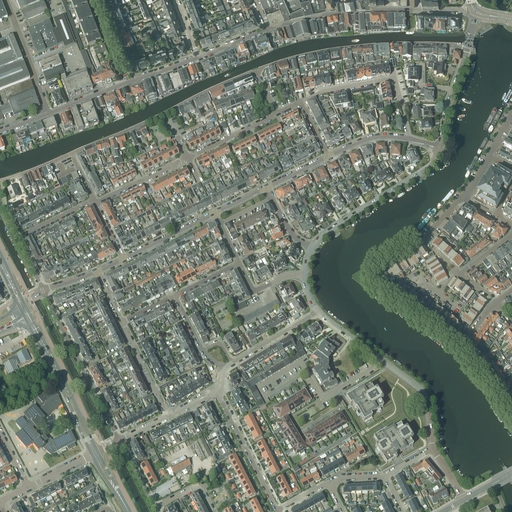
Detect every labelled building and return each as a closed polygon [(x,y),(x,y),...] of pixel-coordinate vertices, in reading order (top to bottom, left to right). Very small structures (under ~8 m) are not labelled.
[(42,2),(41,0),(15,0),(20,11),(42,2)] [(85,2),(84,0),(82,0),(71,4),(73,10),(76,9),(77,10),(79,9),(79,8),(80,8),(82,8),(81,7),(87,5),(86,5),(85,2)] [(305,14),(300,1),(299,0),(259,0),(270,23),(305,14)] [(305,14),(313,12),(308,0),(303,0),(300,1),(305,14)] [(327,7),(326,0),(308,0),(313,12),(325,9),(325,7),(327,7)] [(364,8),(362,0),(354,0),(357,8),(364,8)] [(241,7),(242,10),(249,7),(249,5),(248,2),(235,7),(236,9),(241,7)] [(24,22),(47,13),(43,3),(20,13),(24,22)] [(195,5),(187,8),(188,10),(189,11),(190,12),(201,8),(200,5),(199,3),(195,5)] [(160,14),(172,9),(172,8),(172,7),(171,4),(163,8),(164,10),(159,12),(160,14)] [(88,7),(87,7),(79,10),(79,9),(77,10),(77,11),(74,12),(77,18),(90,13),(89,11),(88,11),(87,8),(88,7)] [(114,13),(114,14),(115,17),(127,13),(125,10),(127,9),(126,7),(114,12),(114,13)] [(203,13),(201,8),(190,12),(190,13),(191,17),(199,14),(203,13)] [(248,10),(247,9),(245,10),(246,13),(248,19),(246,19),(249,27),(254,26),(248,10)] [(248,10),(254,26),(258,24),(256,20),(253,14),(251,9),(248,10)] [(117,21),(130,17),(129,14),(128,15),(127,12),(127,13),(115,17),(116,20),(117,20),(117,21)] [(91,16),(90,13),(77,18),(79,24),(82,23),(82,24),(84,23),(84,22),(92,19),(91,19),(90,16),(91,16)] [(193,21),(209,16),(208,13),(201,16),(200,16),(199,14),(191,17),(192,21),(193,20),(193,21)] [(164,24),(176,19),(175,17),(176,17),(175,14),(166,17),(167,20),(163,21),(160,23),(161,25),(164,24)] [(28,30),(27,30),(29,35),(31,38),(31,39),(37,55),(62,45),(64,49),(71,47),(76,45),(76,44),(71,32),(67,22),(65,16),(65,15),(64,15),(63,16),(58,18),(53,20),(55,25),(57,30),(53,31),(51,26),(49,21),(46,22),(43,23),(43,24),(31,29),(28,30)] [(249,27),(246,19),(244,20),(242,15),(239,16),(245,29),(249,27)] [(367,33),(371,33),(370,27),(368,15),(364,16),(365,24),(362,24),(362,29),(359,29),(359,32),(359,34),(366,34),(366,33),(367,33)] [(381,33),(380,15),(368,15),(370,27),(371,33),(381,33)] [(393,29),(392,29),(392,32),(399,32),(399,30),(405,30),(405,32),(406,32),(405,23),(405,15),(393,15),(393,29)] [(434,23),(434,16),(424,15),(424,26),(431,26),(433,26),(433,23),(434,23)] [(209,18),(209,16),(193,21),(194,23),(193,23),(195,26),(197,26),(197,27),(206,24),(204,20),(209,18)] [(347,17),(343,17),(344,27),(344,33),(348,33),(348,29),(350,28),(352,28),(352,27),(352,26),(352,16),(347,17)] [(437,28),(446,28),(446,16),(434,16),(434,23),(433,23),(433,26),(431,26),(431,31),(437,32),(437,28)] [(459,30),(459,16),(447,16),(447,26),(453,26),(453,30),(459,30)] [(118,23),(117,23),(118,26),(126,23),(130,22),(129,19),(131,19),(130,17),(117,21),(118,23)] [(326,26),(327,29),(326,30),(328,36),(329,36),(335,34),(333,24),(338,23),(337,17),(332,18),(326,19),(328,26),(326,26)] [(240,31),(237,23),(235,24),(233,19),(230,20),(235,33),(240,31)] [(231,35),(235,33),(230,20),(227,21),(229,26),(228,27),(231,35)] [(319,36),(324,35),(321,20),(316,22),(319,36)] [(93,21),(85,24),(84,23),(82,24),(82,25),(80,26),(82,32),(95,27),(94,25),(92,22),(93,21)] [(231,35),(228,27),(226,27),(224,22),(221,23),(226,37),(231,35)] [(311,37),(319,36),(316,22),(307,24),(310,37),(311,37)] [(167,33),(179,28),(179,26),(178,23),(170,26),(171,29),(166,31),(167,33)] [(221,39),(226,37),(221,23),(218,24),(218,25),(220,30),(218,31),(221,39)] [(120,29),(120,31),(121,31),(122,33),(136,28),(138,27),(137,24),(131,26),(130,24),(127,25),(120,28),(120,29)] [(296,41),(310,37),(307,24),(292,27),(296,41)] [(212,27),(211,27),(217,41),(221,39),(218,31),(217,31),(214,26),(212,27)] [(96,30),(95,27),(82,32),(84,38),(87,37),(87,38),(90,37),(89,36),(97,33),(95,30),(96,30)] [(212,42),(217,41),(211,27),(209,28),(211,34),(209,34),(212,42)] [(289,43),(296,41),(292,27),(285,29),(289,40),(289,43)] [(137,30),(136,28),(122,33),(123,36),(122,36),(123,38),(124,38),(124,39),(131,36),(130,33),(137,30)] [(179,28),(167,33),(168,36),(171,35),(172,36),(173,36),(182,33),(181,30),(180,30),(179,28)] [(201,28),(197,29),(200,32),(202,37),(199,38),(202,46),(207,44),(204,36),(202,31),(201,28)] [(283,42),(289,40),(285,29),(280,31),(280,32),(280,33),(283,42)] [(274,44),(271,45),(272,50),(273,50),(277,48),(275,44),(279,43),(279,44),(283,42),(280,33),(280,32),(276,33),(275,33),(272,34),(272,35),(273,35),(274,39),(272,39),(274,44)] [(98,35),(90,38),(90,37),(87,38),(88,39),(85,40),(88,47),(88,48),(96,45),(95,44),(101,42),(100,41),(100,39),(99,39),(98,36),(98,35)] [(126,45),(136,41),(134,35),(131,36),(124,39),(126,45)] [(0,68),(22,60),(12,37),(11,37),(0,41),(0,68)] [(272,50),(271,45),(270,43),(268,44),(266,37),(253,42),(258,56),(259,56),(264,54),(264,53),(272,50)] [(186,49),(187,49),(183,40),(181,41),(182,44),(179,45),(178,44),(172,47),(173,47),(176,55),(182,53),(183,54),(187,52),(186,49)] [(167,42),(165,43),(166,46),(167,49),(169,56),(171,55),(171,57),(172,58),(176,56),(175,55),(176,55),(173,47),(170,49),(167,42)] [(259,57),(259,56),(258,56),(253,42),(250,43),(255,57),(256,56),(257,58),(259,57)] [(251,58),(255,57),(250,43),(246,45),(251,58)] [(246,62),(245,60),(249,58),(245,45),(238,48),(237,49),(238,50),(237,50),(238,53),(240,53),(240,54),(236,55),(236,56),(238,61),(238,63),(239,65),(246,62)] [(380,46),(381,55),(381,56),(383,56),(389,55),(388,46),(380,46)] [(398,46),(389,46),(390,53),(391,53),(391,54),(395,54),(395,58),(398,58),(398,55),(401,55),(401,46),(398,46)] [(402,46),(402,61),(405,61),(405,58),(411,58),(411,53),(411,46),(402,46)] [(168,58),(165,48),(162,49),(162,48),(159,49),(163,60),(165,59),(165,60),(166,60),(167,60),(167,59),(168,59),(168,58)] [(163,60),(159,49),(157,50),(157,51),(154,52),(158,62),(163,60)] [(85,50),(79,52),(80,53),(81,56),(82,58),(83,61),(84,63),(89,61),(85,50)] [(345,51),(341,51),(342,61),(347,61),(348,65),(353,65),(352,59),(352,56),(347,56),(347,54),(346,54),(346,52),(345,52),(345,51)] [(158,62),(154,52),(152,53),(151,52),(149,53),(152,63),(153,62),(154,63),(158,62)] [(234,60),(231,52),(224,54),(224,55),(228,62),(227,62),(230,67),(235,65),(235,64),(238,63),(238,61),(235,54),(233,55),(235,60),(234,60)] [(327,53),(329,64),(331,64),(332,67),(336,66),(334,52),(327,53)] [(147,64),(145,58),(146,57),(144,53),(141,54),(142,57),(138,58),(141,67),(145,66),(144,65),(147,64)] [(224,55),(219,57),(224,69),(226,69),(226,68),(224,64),(227,62),(228,62),(224,55)] [(141,67),(138,58),(135,59),(134,56),(131,58),(132,60),(131,61),(133,66),(135,65),(136,68),(138,67),(138,69),(141,67)] [(57,57),(39,64),(39,65),(40,68),(41,70),(41,71),(42,73),(43,74),(49,71),(61,66),(57,57)] [(219,57),(214,59),(217,67),(220,66),(222,70),(223,70),(224,69),(219,57)] [(305,58),(298,59),(299,66),(299,67),(299,69),(300,68),(301,69),(303,69),(304,72),(307,72),(306,67),(307,67),(307,66),(305,58)] [(0,90),(30,79),(22,60),(0,68),(0,90)] [(213,69),(216,68),(212,60),(207,62),(212,74),(213,76),(215,75),(214,73),(213,69)] [(209,75),(212,74),(207,62),(201,64),(205,72),(208,71),(209,75)] [(104,63),(105,65),(104,65),(110,79),(112,78),(112,79),(114,78),(115,77),(111,69),(113,69),(111,64),(110,65),(109,64),(106,65),(106,63),(104,63)] [(80,71),(61,79),(68,99),(92,90),(91,87),(92,86),(86,69),(84,64),(78,66),(80,71)] [(433,64),(433,71),(436,71),(435,76),(444,77),(445,69),(444,69),(444,65),(437,64),(437,65),(433,64)] [(110,79),(104,65),(100,67),(105,81),(106,81),(108,80),(110,79)] [(406,65),(406,70),(408,70),(408,75),(408,76),(418,76),(418,74),(418,70),(413,70),(414,65),(406,65)] [(49,71),(43,74),(44,78),(46,83),(65,75),(61,66),(49,71)] [(198,66),(194,67),(197,76),(198,78),(200,77),(202,76),(201,74),(198,66)] [(269,83),(268,83),(268,84),(269,84),(270,88),(270,89),(274,88),(273,82),(274,82),(275,80),(275,79),(281,78),(282,77),(281,76),(280,73),(279,73),(277,66),(273,67),(276,76),(270,77),(270,79),(271,80),(271,82),(269,83)] [(92,67),(86,69),(92,86),(101,83),(98,75),(96,76),(93,69),(92,67)] [(100,67),(97,68),(99,74),(98,75),(101,83),(102,83),(104,82),(105,81),(100,67)] [(193,67),(187,70),(190,78),(191,77),(192,79),(193,78),(194,82),(198,80),(196,76),(197,76),(194,67),(193,67)] [(273,67),(265,70),(266,75),(267,75),(268,79),(270,79),(270,77),(276,76),(273,67)] [(160,78),(155,80),(161,97),(165,96),(169,94),(173,93),(173,92),(175,92),(177,91),(178,91),(178,90),(180,89),(182,89),(182,88),(183,88),(182,86),(184,85),(185,85),(187,84),(187,85),(187,86),(188,85),(191,84),(192,83),(194,82),(193,78),(192,79),(191,77),(190,78),(187,70),(177,73),(177,74),(173,75),(172,75),(170,76),(167,77),(167,76),(165,77),(161,79),(160,78)] [(253,84),(251,80),(249,76),(241,79),(244,87),(245,87),(246,89),(248,88),(248,86),(253,84)] [(408,76),(407,85),(409,85),(409,88),(413,88),(413,82),(417,82),(418,82),(418,79),(418,76),(408,76)] [(292,81),(293,81),(293,82),(293,83),(295,92),(295,93),(296,93),(299,92),(302,92),(303,92),(303,91),(302,91),(301,85),(300,80),(300,79),(299,77),(294,78),(294,81),(292,81)] [(156,95),(151,80),(141,84),(147,102),(157,99),(156,95)] [(239,92),(241,91),(236,81),(232,83),(235,91),(239,90),(238,90),(239,92)] [(9,104),(1,107),(4,115),(12,112),(14,116),(40,107),(30,82),(4,92),(9,104)] [(508,103),(511,94),(511,83),(511,84),(503,101),(503,102),(503,103),(503,104),(503,105),(503,106),(504,106),(505,105),(506,105),(507,104),(508,103)] [(229,96),(231,95),(227,85),(223,87),(226,95),(228,94),(229,96)] [(129,95),(124,97),(125,100),(130,97),(132,101),(133,100),(135,100),(135,99),(138,98),(139,102),(141,101),(139,96),(136,88),(131,90),(133,94),(131,95),(129,95)] [(221,99),(222,99),(218,89),(214,91),(217,99),(220,97),(221,99)] [(254,99),(251,92),(250,89),(245,91),(249,101),(254,99)] [(56,107),(66,103),(61,91),(51,95),(56,107)] [(121,91),(115,93),(117,97),(119,102),(120,104),(122,103),(121,101),(125,100),(126,103),(128,102),(132,101),(130,97),(125,100),(124,97),(121,91)] [(214,100),(217,99),(214,91),(209,93),(213,103),(215,102),(214,100)] [(245,103),(249,101),(245,91),(243,92),(243,91),(241,92),(241,93),(245,103)] [(245,105),(245,103),(241,93),(236,94),(241,107),(245,105)] [(342,94),(340,95),(342,108),(343,108),(342,106),(347,105),(347,106),(348,110),(354,109),(353,105),(352,102),(349,103),(347,94),(347,93),(347,94),(342,94)] [(236,109),(241,107),(236,94),(232,96),(232,97),(236,109)] [(207,95),(202,97),(206,106),(210,103),(207,95)] [(330,98),(329,98),(330,100),(335,110),(342,108),(340,95),(337,95),(333,96),(333,97),(330,98)] [(229,97),(227,98),(228,100),(232,110),(236,109),(232,97),(232,96),(229,97)] [(105,107),(102,98),(96,100),(96,101),(97,101),(100,109),(105,107)] [(228,100),(227,98),(222,100),(226,110),(227,112),(232,110),(228,100)] [(306,103),(308,106),(320,100),(319,99),(319,98),(316,100),(315,99),(315,98),(306,102),(306,103)] [(320,100),(308,106),(310,110),(318,106),(317,104),(321,102),(325,100),(324,98),(323,99),(321,100),(320,100)] [(197,110),(201,108),(198,99),(193,102),(196,109),(197,109),(197,110)] [(221,112),(226,110),(222,100),(218,102),(221,112)] [(100,109),(97,101),(96,101),(91,103),(95,115),(101,113),(100,109)] [(192,102),(185,105),(188,112),(189,113),(194,111),(195,113),(197,117),(198,120),(197,120),(199,123),(201,123),(201,122),(201,123),(205,121),(205,120),(203,117),(202,115),(200,111),(198,112),(197,110),(197,109),(196,109),(195,110),(192,102)] [(216,113),(221,112),(218,102),(213,103),(216,113)] [(98,124),(95,115),(91,103),(83,106),(82,106),(82,107),(82,108),(85,114),(86,114),(87,116),(83,118),(82,116),(79,117),(76,110),(70,112),(77,130),(82,128),(83,131),(83,129),(98,124)] [(114,111),(120,109),(118,103),(114,104),(111,106),(107,107),(107,108),(108,109),(110,108),(111,109),(113,108),(114,111)] [(318,106),(310,110),(311,113),(328,105),(327,103),(319,107),(318,106)] [(185,105),(181,107),(188,120),(190,119),(187,114),(189,113),(188,112),(185,105)] [(328,105),(311,113),(313,117),(322,113),(321,111),(329,107),(328,105)] [(179,108),(177,110),(182,117),(184,116),(185,118),(183,119),(182,120),(180,117),(178,118),(181,124),(188,120),(181,107),(179,108)] [(419,108),(412,109),(413,121),(420,120),(420,116),(423,116),(423,118),(433,117),(432,110),(420,111),(419,108)] [(494,128),(503,112),(503,111),(503,110),(503,109),(502,109),(502,108),(501,108),(500,108),(499,109),(490,126),(489,127),(489,128),(489,129),(489,130),(490,131),(491,131),(492,130),(493,130),(493,129),(494,128)] [(120,109),(114,111),(114,112),(117,118),(123,116),(120,109)] [(370,112),(366,112),(366,113),(369,125),(374,124),(373,123),(375,122),(374,118),(375,118),(374,112),(373,112),(373,109),(370,110),(370,112)] [(322,113),(313,117),(315,121),(332,112),(331,110),(323,115),(322,113)] [(296,111),(288,115),(290,120),(295,117),(296,120),(297,119),(297,121),(300,120),(299,117),(298,116),(296,111)] [(362,111),(359,112),(360,115),(359,115),(361,121),(362,121),(363,125),(365,125),(365,126),(369,125),(366,113),(363,114),(362,111)] [(332,112),(315,121),(317,124),(325,120),(324,118),(333,114),(332,112)] [(61,117),(62,122),(62,123),(63,127),(65,131),(69,129),(73,127),(72,124),(71,121),(70,117),(69,118),(68,114),(64,116),(63,115),(62,116),(61,117)] [(288,115),(279,119),(282,123),(282,124),(290,120),(288,115)] [(383,115),(380,116),(380,118),(380,122),(380,126),(381,126),(381,129),(389,128),(389,122),(392,122),(391,117),(384,119),(383,115)] [(325,120),(317,124),(319,128),(335,120),(334,118),(326,122),(325,120)] [(47,134),(58,130),(53,119),(42,123),(47,134)] [(301,132),(308,128),(304,120),(301,122),(302,125),(301,125),(302,128),(301,128),(301,129),(294,132),(293,130),(287,134),(289,138),(301,132)] [(335,120),(319,128),(321,131),(329,127),(328,125),(336,121),(335,120)] [(349,121),(347,122),(352,132),(353,135),(357,133),(357,134),(360,133),(357,128),(358,127),(358,126),(356,124),(353,125),(350,120),(349,121)] [(430,122),(418,123),(418,127),(421,127),(422,130),(431,130),(430,122)] [(45,131),(42,123),(34,127),(38,139),(41,138),(42,140),(47,138),(46,136),(45,131)] [(212,123),(210,125),(211,128),(212,131),(216,137),(221,135),(219,131),(221,130),(219,127),(218,128),(215,130),(213,127),(214,127),(212,123)] [(278,125),(273,128),(276,134),(277,136),(279,135),(278,133),(281,131),(278,125)] [(31,142),(38,139),(34,127),(26,130),(31,142)] [(146,138),(145,136),(148,135),(144,127),(139,129),(143,137),(143,136),(144,139),(146,138)] [(273,128),(267,130),(270,136),(274,135),(276,134),(273,128)] [(302,137),(311,132),(308,128),(301,132),(302,134),(298,137),(298,138),(302,137)] [(142,140),(144,139),(143,136),(143,137),(139,129),(134,132),(138,139),(140,138),(142,140)] [(343,129),(340,130),(341,132),(345,140),(347,139),(351,137),(349,134),(347,129),(344,131),(343,129)] [(31,143),(31,142),(26,130),(23,131),(24,133),(23,133),(27,145),(31,143)] [(267,130),(262,133),(266,141),(269,140),(268,138),(270,136),(267,130)] [(327,130),(321,133),(327,144),(326,144),(328,147),(329,148),(330,147),(330,148),(332,146),(334,145),(330,137),(328,132),(327,130)] [(340,130),(335,133),(336,135),(340,142),(340,143),(343,141),(345,140),(341,132),(340,130)] [(211,140),(216,137),(212,131),(207,133),(211,140)] [(27,145),(23,133),(22,134),(21,132),(18,133),(23,146),(24,148),(28,147),(27,145)] [(139,141),(138,141),(133,132),(129,135),(135,148),(139,146),(140,148),(139,149),(141,153),(143,151),(144,153),(145,153),(142,147),(139,141)] [(299,140),(303,138),(304,139),(305,139),(306,141),(313,137),(311,132),(302,137),(298,138),(299,140)] [(19,148),(23,146),(18,133),(16,134),(16,136),(15,136),(19,148)] [(206,142),(211,140),(207,133),(202,136),(206,142)] [(262,133),(257,136),(260,142),(263,140),(264,142),(266,141),(262,133)] [(486,133),(476,151),(477,155),(481,153),(490,135),(489,133),(486,133)] [(19,148),(15,136),(14,136),(13,135),(11,136),(14,146),(16,149),(19,148)] [(190,138),(191,138),(189,135),(182,138),(184,141),(188,139),(190,142),(187,143),(190,150),(195,147),(192,141),(190,138)] [(336,135),(330,137),(334,145),(338,144),(338,143),(340,142),(336,135)] [(123,144),(125,143),(123,136),(115,139),(117,145),(119,144),(120,150),(125,149),(124,146),(123,144)] [(200,145),(206,142),(202,136),(197,138),(200,145)] [(195,147),(200,145),(197,138),(192,141),(195,147)] [(253,138),(248,140),(250,146),(253,145),(256,143),(253,138)] [(118,152),(117,151),(118,151),(114,140),(109,142),(113,158),(115,165),(122,163),(119,152),(118,152)] [(248,140),(242,143),(245,149),(250,146),(248,140)] [(309,141),(307,141),(309,144),(311,148),(314,154),(317,153),(318,153),(319,153),(319,152),(320,151),(316,143),(311,146),(310,145),(311,144),(309,141)] [(511,161),(511,144),(506,141),(498,156),(511,163),(511,161)] [(105,156),(107,155),(106,153),(103,143),(99,144),(101,151),(103,151),(104,154),(105,156)] [(242,143),(237,145),(240,151),(242,154),(247,152),(245,149),(242,143)] [(237,145),(232,148),(234,154),(240,151),(237,145)] [(224,156),(229,153),(226,146),(221,149),(224,156)] [(391,149),(391,157),(392,157),(392,159),(395,160),(395,157),(399,157),(399,156),(400,148),(400,147),(399,147),(400,146),(396,146),(396,147),(393,147),(392,149),(391,149)] [(94,155),(91,147),(87,149),(91,156),(92,156),(93,159),(95,158),(94,155)] [(301,148),(299,149),(300,150),(301,152),(305,159),(306,159),(309,158),(306,150),(303,151),(301,147),(301,148)] [(369,147),(365,149),(369,159),(372,158),(371,158),(374,157),(371,151),(370,151),(369,147)] [(174,157),(179,154),(175,148),(170,150),(174,157)] [(311,148),(306,150),(309,158),(313,156),(313,155),(314,155),(314,154),(311,148)] [(91,156),(87,149),(84,150),(87,158),(88,157),(89,161),(92,160),(91,156)] [(219,158),(224,156),(221,149),(216,151),(219,158)] [(168,159),(174,157),(170,150),(165,153),(168,159)] [(414,150),(406,153),(408,159),(416,156),(415,153),(416,152),(415,150),(414,150)] [(214,161),(219,158),(216,151),(211,154),(214,161)] [(301,152),(296,155),(297,157),(300,162),(304,160),(303,160),(305,159),(301,152)] [(356,152),(353,154),(356,161),(358,165),(361,163),(360,162),(362,161),(359,155),(358,156),(356,152)] [(77,156),(77,157),(81,166),(82,167),(85,165),(89,164),(88,163),(87,161),(84,162),(82,159),(85,157),(83,153),(77,156)] [(163,162),(168,159),(165,153),(160,155),(163,162)] [(209,163),(214,161),(211,154),(206,156),(209,163)] [(158,164),(163,162),(160,155),(155,158),(158,164)] [(290,159),(287,160),(285,155),(283,157),(288,168),(293,166),(290,159)] [(204,166),(209,163),(206,156),(201,159),(204,166)] [(409,161),(403,164),(405,168),(419,162),(419,161),(419,160),(418,158),(417,158),(416,156),(408,159),(409,161)] [(464,178),(464,179),(465,179),(466,178),(467,178),(468,177),(468,176),(477,160),(477,159),(478,159),(478,158),(477,158),(477,157),(476,157),(476,156),(475,156),(474,156),(474,157),(473,157),(464,174),(464,175),(463,176),(463,177),(464,178)] [(284,170),(288,168),(283,157),(280,158),(282,163),(280,164),(284,170)] [(296,157),(291,159),(294,165),(295,164),(295,165),(300,162),(297,157),(296,157)] [(153,167),(158,164),(155,158),(150,160),(153,167)] [(345,158),(342,160),(347,170),(350,169),(349,167),(351,167),(348,161),(347,161),(345,158)] [(201,159),(195,161),(199,168),(204,166),(201,159)] [(148,169),(153,167),(150,160),(145,163),(148,169)] [(342,160),(338,161),(340,164),(339,165),(342,171),(344,170),(344,171),(347,170),(342,160)] [(391,161),(390,161),(392,165),(393,164),(393,165),(390,166),(392,169),(394,172),(396,175),(397,173),(398,174),(399,174),(401,173),(401,172),(398,167),(401,165),(400,163),(399,161),(391,161)] [(143,172),(148,169),(145,163),(140,165),(143,172)] [(266,163),(264,164),(267,169),(271,177),(275,175),(271,166),(270,164),(267,165),(266,163)] [(272,165),(271,166),(275,175),(279,173),(278,172),(280,171),(277,165),(276,163),(272,165)] [(334,163),(330,165),(335,174),(336,176),(340,173),(340,172),(337,166),(336,166),(334,163)] [(85,165),(82,167),(87,177),(94,173),(95,172),(92,167),(90,168),(90,170),(89,170),(87,167),(86,168),(85,165)] [(330,165),(327,167),(328,170),(327,170),(330,176),(332,175),(332,176),(335,174),(330,165)] [(262,166),(260,167),(263,172),(266,179),(271,177),(267,169),(264,171),(263,169),(262,166)] [(136,176),(133,169),(132,167),(130,168),(130,170),(128,171),(132,179),(136,176)] [(377,167),(375,168),(377,171),(384,182),(389,179),(388,176),(390,175),(387,170),(382,174),(379,170),(377,167)] [(511,180),(511,175),(496,167),(493,172),(491,171),(485,182),(484,181),(478,192),(479,193),(476,198),(496,209),(502,198),(498,195),(503,185),(508,188),(511,180)] [(377,177),(371,180),(374,185),(377,183),(378,185),(384,182),(377,171),(375,168),(373,169),(375,173),(377,177)] [(49,181),(51,181),(46,169),(41,171),(44,178),(47,177),(48,180),(49,181)] [(184,179),(189,176),(186,169),(181,172),(184,179)] [(257,169),(255,170),(257,174),(256,175),(259,181),(260,181),(263,180),(263,181),(266,179),(263,172),(259,173),(258,171),(257,169)] [(253,176),(251,171),(251,170),(248,171),(249,172),(255,185),(260,182),(259,181),(256,175),(253,176)] [(323,170),(317,173),(321,181),(322,183),(325,181),(326,183),(329,181),(323,170)] [(45,188),(41,181),(44,180),(40,171),(35,173),(38,181),(40,186),(41,186),(42,188),(42,189),(45,188)] [(132,179),(128,171),(126,172),(125,171),(123,172),(127,181),(132,179)] [(123,183),(127,181),(123,172),(121,173),(122,174),(119,176),(123,183)] [(179,181),(184,179),(181,172),(176,175),(179,181)] [(251,187),(255,185),(249,172),(246,173),(249,178),(247,180),(250,186),(251,187)] [(38,187),(40,186),(38,181),(35,173),(31,174),(34,183),(34,182),(36,182),(38,187)] [(95,175),(94,173),(87,177),(89,181),(96,178),(98,177),(97,175),(95,175)] [(317,173),(312,175),(317,185),(320,184),(319,182),(321,181),(317,173)] [(34,183),(31,174),(26,176),(30,186),(32,186),(35,193),(36,193),(39,197),(40,197),(38,193),(39,193),(38,191),(34,182),(34,183)] [(246,189),(242,181),(240,183),(238,178),(237,174),(234,175),(236,179),(237,180),(242,191),(246,189)] [(123,183),(119,176),(117,177),(116,175),(114,176),(118,185),(123,183)] [(174,184),(179,181),(176,175),(171,177),(174,184)] [(250,186),(247,180),(244,175),(242,176),(245,180),(242,181),(246,189),(250,186)] [(25,189),(30,188),(25,176),(21,178),(25,189)] [(113,187),(118,185),(114,176),(112,177),(112,179),(110,180),(113,187)] [(308,176),(304,178),(307,186),(309,190),(311,188),(310,185),(312,184),(308,176)] [(169,186),(174,184),(171,177),(165,180),(169,186)] [(101,179),(97,180),(96,178),(89,181),(91,186),(102,181),(101,179)] [(304,178),(299,181),(302,188),(307,186),(304,178)] [(79,180),(78,179),(76,180),(73,181),(71,182),(70,183),(72,186),(69,188),(70,190),(74,188),(81,184),(79,180)] [(232,187),(230,182),(228,179),(226,180),(233,195),(238,193),(234,186),(232,187)] [(164,189),(169,186),(165,180),(160,182),(164,189)] [(229,197),(233,195),(226,180),(224,181),(226,184),(228,189),(226,190),(229,197)] [(237,180),(232,182),(234,186),(238,193),(242,191),(237,180)] [(101,188),(100,185),(103,183),(102,181),(91,186),(94,191),(101,188)] [(299,181),(294,183),(298,191),(299,193),(303,190),(302,188),(299,181)] [(159,191),(164,189),(160,182),(155,185),(159,191)] [(101,188),(94,191),(96,196),(103,193),(102,191),(108,188),(109,190),(112,188),(110,183),(101,188)] [(220,183),(218,184),(225,199),(229,197),(226,190),(224,186),(222,187),(222,186),(220,183)] [(358,187),(359,188),(362,193),(363,195),(364,195),(367,193),(366,193),(370,191),(368,188),(369,188),(367,185),(366,185),(365,183),(358,187)] [(75,190),(71,192),(72,194),(76,192),(83,188),(81,184),(74,188),(75,190)] [(218,184),(216,185),(217,189),(220,193),(217,194),(221,201),(225,199),(218,184)] [(154,194),(159,191),(155,185),(150,187),(154,194)] [(290,185),(286,187),(289,195),(291,198),(294,197),(294,196),(295,196),(295,195),(295,194),(294,192),(290,185)] [(137,188),(142,197),(144,196),(143,194),(145,193),(142,186),(137,188)] [(15,187),(8,189),(9,193),(12,199),(18,197),(15,187)] [(286,187),(281,190),(286,199),(288,198),(287,196),(289,195),(286,187)] [(511,187),(496,216),(511,224),(511,187)] [(77,194),(73,196),(74,198),(75,198),(86,193),(83,188),(76,192),(77,194)] [(140,198),(142,197),(137,188),(133,190),(136,197),(139,196),(140,198)] [(352,188),(347,192),(353,201),(358,198),(352,188)] [(189,189),(186,190),(192,201),(194,205),(198,213),(200,212),(202,211),(199,203),(198,201),(197,199),(196,197),(193,198),(190,192),(189,189)] [(134,199),(136,197),(133,190),(128,192),(133,201),(135,200),(134,199)] [(211,191),(217,203),(221,201),(217,194),(216,195),(214,191),(213,190),(211,191)] [(277,192),(276,192),(277,193),(278,196),(278,197),(279,199),(280,200),(282,199),(284,202),(283,203),(280,205),(282,209),(289,206),(288,204),(286,199),(281,190),(277,192)] [(450,191),(437,206),(437,208),(438,209),(440,209),(454,194),(454,191),(454,190),(452,190),(450,191)] [(211,191),(206,194),(209,198),(213,206),(217,203),(211,191)] [(131,202),(133,201),(128,192),(124,195),(127,202),(130,201),(131,202)] [(199,192),(197,193),(199,198),(200,200),(198,201),(199,203),(202,211),(207,208),(201,197),(199,194),(200,194),(199,192)] [(347,192),(342,195),(348,204),(353,201),(347,192)] [(74,198),(70,200),(72,204),(75,202),(75,201),(77,200),(79,199),(80,200),(87,196),(86,193),(75,198),(74,198)] [(200,194),(199,194),(201,197),(207,208),(211,206),(213,206),(209,198),(208,199),(205,195),(203,196),(201,193),(200,194)] [(66,197),(65,198),(62,194),(60,195),(66,207),(70,205),(66,197)] [(125,203),(127,202),(124,195),(119,197),(121,201),(124,206),(126,205),(125,203)] [(57,202),(55,199),(54,197),(52,198),(59,211),(63,209),(59,201),(57,202)] [(116,199),(117,201),(110,205),(108,202),(103,205),(102,207),(103,210),(115,205),(121,201),(119,197),(116,199)] [(333,203),(331,204),(334,208),(336,207),(338,210),(340,210),(341,209),(342,208),(344,206),(338,197),(335,198),(331,200),(333,203)] [(185,199),(183,200),(187,208),(185,209),(189,217),(193,215),(185,199)] [(186,199),(185,199),(193,215),(198,213),(194,205),(192,206),(189,201),(188,201),(187,199),(186,199)] [(51,205),(52,205),(50,201),(47,202),(47,201),(45,202),(51,215),(55,213),(51,205)] [(19,202),(12,205),(14,210),(17,209),(16,207),(21,205),(19,202)] [(176,203),(174,204),(175,206),(178,213),(176,214),(177,214),(180,221),(184,219),(177,205),(178,205),(176,203)] [(271,207),(269,204),(268,203),(263,206),(269,217),(274,214),(271,207)] [(44,209),(42,210),(39,204),(38,205),(38,207),(44,218),(48,217),(44,209)] [(178,205),(177,205),(184,219),(189,217),(185,209),(183,210),(180,204),(178,205)] [(318,204),(317,205),(320,210),(325,218),(328,216),(329,217),(330,214),(331,214),(326,206),(322,208),(321,207),(320,207),(318,204)] [(113,211),(112,208),(116,206),(115,205),(103,210),(106,215),(113,211)] [(317,211),(313,213),(319,222),(323,221),(322,220),(325,218),(320,210),(317,205),(315,206),(317,209),(316,210),(317,211)] [(466,216),(471,208),(465,205),(456,216),(463,221),(464,219),(466,216)] [(294,207),(287,211),(290,216),(300,210),(300,209),(302,208),(301,206),(300,207),(299,206),(298,207),(297,208),(296,206),(294,207)] [(39,221),(36,213),(33,215),(31,213),(32,213),(29,207),(28,208),(29,211),(35,223),(39,221)] [(39,212),(36,213),(39,221),(44,218),(38,207),(37,207),(38,210),(39,211),(39,212)] [(80,217),(83,216),(93,210),(91,207),(83,211),(84,212),(79,214),(80,217)] [(437,209),(435,207),(416,228),(415,231),(416,232),(419,232),(437,212),(437,209)] [(168,208),(165,209),(168,213),(168,214),(166,215),(167,217),(168,219),(167,219),(171,226),(176,224),(170,212),(169,211),(170,211),(168,208)] [(468,220),(471,221),(476,211),(471,208),(466,216),(464,219),(463,221),(467,223),(468,220)] [(84,221),(95,215),(93,210),(83,216),(84,218),(80,220),(80,221),(81,222),(83,221),(84,221)] [(170,212),(176,224),(180,222),(180,221),(177,214),(176,214),(174,210),(172,211),(170,212)] [(300,210),(290,216),(292,220),(299,216),(298,214),(301,212),(300,210)] [(35,223),(29,211),(27,212),(29,214),(30,216),(27,218),(30,225),(35,223)] [(113,211),(106,215),(108,219),(120,213),(119,211),(114,214),(113,211)] [(264,211),(260,213),(265,221),(266,224),(270,222),(269,219),(268,219),(264,211)] [(307,222),(304,224),(309,231),(309,230),(310,231),(313,229),(312,228),(313,228),(312,227),(315,226),(312,220),(311,221),(309,219),(312,217),(309,212),(306,214),(309,219),(306,220),(307,222)] [(476,225),(481,215),(477,212),(472,220),(475,221),(473,223),(476,225)] [(120,213),(108,219),(110,224),(117,220),(116,217),(117,216),(118,216),(120,215),(121,215),(120,213)] [(261,223),(265,221),(260,213),(256,215),(261,223)] [(23,215),(20,216),(22,219),(25,225),(26,227),(30,225),(27,218),(25,214),(23,215)] [(98,220),(95,215),(84,221),(83,221),(84,223),(89,220),(91,223),(98,220)] [(160,216),(166,229),(171,226),(167,219),(168,219),(167,217),(164,218),(162,215),(160,216)] [(481,225),(486,218),(481,215),(476,225),(478,226),(479,224),(481,225)] [(19,219),(15,221),(19,229),(20,228),(21,230),(26,227),(25,225),(22,219),(20,216),(18,217),(19,219)] [(161,222),(158,224),(161,231),(166,229),(160,216),(158,217),(158,218),(161,222)] [(277,220),(276,220),(274,216),(269,218),(273,226),(278,224),(278,223),(277,220)] [(463,221),(456,216),(450,223),(458,230),(462,234),(468,224),(467,223),(463,221)] [(253,227),(257,225),(253,217),(249,219),(253,227)] [(117,220),(110,224),(112,227),(113,228),(120,225),(120,224),(122,223),(121,221),(121,220),(123,219),(122,218),(117,220)] [(485,230),(490,220),(486,218),(481,225),(483,226),(482,229),(485,230)] [(249,229),(253,227),(249,219),(245,221),(249,229)] [(92,226),(87,228),(88,230),(89,230),(100,224),(98,220),(91,223),(92,226)] [(152,222),(149,223),(151,227),(155,234),(157,233),(157,232),(160,231),(161,231),(158,224),(156,224),(154,220),(152,222)] [(491,229),(494,223),(490,220),(485,230),(487,231),(488,229),(491,230),(491,229)] [(73,230),(72,229),(68,221),(63,223),(68,233),(73,230)] [(245,231),(249,229),(245,221),(241,223),(245,231)] [(207,226),(205,227),(208,233),(211,232),(212,233),(213,232),(212,231),(216,229),(217,229),(214,222),(207,226)] [(232,233),(235,231),(230,222),(225,224),(225,226),(229,235),(232,233)] [(65,235),(68,233),(63,223),(60,225),(60,224),(59,224),(64,233),(65,235)] [(147,224),(145,225),(150,236),(152,235),(153,236),(155,234),(151,227),(149,223),(147,224)] [(241,233),(245,231),(241,223),(237,225),(241,233)] [(456,232),(458,230),(450,223),(446,227),(443,231),(449,237),(451,234),(454,237),(456,235),(457,233),(456,232)] [(495,231),(502,236),(503,237),(505,234),(506,234),(508,230),(499,225),(499,226),(494,223),(491,229),(495,231)] [(64,233),(59,224),(55,227),(59,234),(60,237),(65,235),(64,233)] [(87,233),(89,232),(94,230),(96,233),(103,229),(100,224),(89,230),(88,230),(86,231),(87,233)] [(300,224),(298,225),(299,228),(302,234),(304,232),(305,233),(306,233),(309,231),(308,231),(309,231),(304,224),(301,225),(300,224)] [(237,235),(241,233),(237,225),(233,226),(237,235)] [(273,236),(281,232),(278,227),(277,226),(274,228),(275,229),(271,231),(269,231),(271,234),(270,234),(271,236),(273,235),(273,236)] [(471,232),(473,229),(468,226),(465,231),(469,234),(470,234),(471,232)] [(60,237),(59,234),(55,227),(54,227),(54,228),(51,229),(57,242),(58,242),(57,240),(61,238),(60,237)] [(119,227),(113,229),(120,242),(119,243),(123,250),(127,249),(126,248),(128,247),(124,237),(122,238),(119,232),(121,231),(119,227)] [(205,227),(200,230),(204,237),(205,237),(209,235),(208,233),(205,227)] [(138,228),(136,229),(141,240),(143,240),(144,240),(146,239),(142,231),(140,232),(138,228)] [(51,229),(47,231),(52,241),(52,242),(54,241),(55,243),(57,242),(51,229)] [(214,234),(211,236),(213,241),(220,237),(216,229),(212,231),(213,232),(214,234)] [(96,237),(93,238),(94,240),(105,235),(103,230),(95,234),(96,237)] [(200,230),(196,232),(199,239),(204,237),(200,230)] [(52,241),(47,231),(43,233),(43,235),(44,236),(46,241),(46,240),(49,239),(50,242),(52,241)] [(238,239),(235,232),(235,231),(232,233),(229,235),(233,241),(238,239)] [(499,240),(502,236),(495,231),(494,232),(492,236),(499,240)] [(196,232),(191,234),(194,242),(195,242),(199,239),(196,232)] [(275,241),(283,237),(281,232),(273,236),(275,241)] [(129,233),(127,234),(133,245),(134,244),(135,244),(137,243),(133,236),(131,237),(129,233)] [(126,236),(124,237),(128,247),(129,248),(131,246),(133,245),(127,234),(125,235),(126,236)] [(191,234),(187,237),(190,243),(192,242),(195,247),(197,246),(196,244),(195,242),(194,242),(191,234)] [(25,240),(24,241),(26,245),(33,242),(36,240),(35,238),(37,237),(36,235),(35,235),(25,240)] [(105,235),(94,240),(95,242),(99,240),(100,243),(102,242),(104,241),(107,239),(105,235)] [(482,240),(487,247),(491,244),(486,236),(482,240)] [(239,245),(247,241),(245,237),(237,241),(239,245)] [(436,248),(441,242),(437,238),(431,244),(436,248)] [(182,239),(178,241),(182,248),(184,247),(186,251),(188,250),(182,239)] [(280,249),(290,244),(288,240),(287,241),(287,239),(283,241),(277,244),(278,247),(279,247),(280,249)] [(33,242),(26,245),(28,249),(40,243),(43,242),(42,240),(39,241),(36,242),(34,243),(33,242)] [(483,250),(487,247),(482,240),(478,243),(483,250)] [(178,241),(174,243),(180,254),(179,254),(181,258),(183,257),(181,252),(183,251),(182,248),(178,241)] [(241,249),(249,244),(247,241),(239,245),(241,249)] [(215,251),(224,247),(223,245),(224,244),(223,242),(216,245),(217,247),(213,249),(215,251)] [(441,252),(446,246),(441,242),(436,248),(441,252)] [(40,243),(28,249),(30,254),(37,250),(36,248),(41,245),(40,243)] [(108,248),(106,249),(109,257),(110,257),(114,255),(115,253),(111,246),(110,243),(106,245),(108,248)] [(174,243),(170,245),(173,252),(175,251),(178,255),(179,254),(180,254),(174,243)] [(249,244),(241,249),(242,252),(251,248),(253,247),(251,243),(249,244)] [(479,253),(483,250),(478,243),(473,246),(479,253)] [(446,246),(441,252),(445,256),(450,250),(446,246)] [(474,256),(479,253),(473,246),(469,249),(474,256)] [(165,247),(161,249),(165,256),(167,255),(169,260),(171,259),(165,247)] [(297,250),(298,250),(291,247),(289,253),(298,256),(299,252),(298,252),(299,251),(297,250)] [(423,257),(428,254),(423,247),(418,250),(423,257)] [(505,247),(502,249),(511,263),(511,262),(511,259),(509,255),(511,254),(505,247)] [(254,249),(252,250),(251,248),(242,252),(245,256),(255,251),(254,249)] [(106,249),(100,251),(104,259),(109,257),(106,249)] [(160,250),(155,252),(161,264),(163,263),(162,260),(164,259),(163,257),(165,256),(161,249),(160,250)] [(470,259),(474,256),(469,249),(465,252),(470,259)] [(502,249),(499,252),(504,259),(506,258),(508,261),(506,262),(509,265),(511,263),(502,249)] [(37,250),(30,254),(32,258),(44,252),(43,250),(38,252),(37,250)] [(417,260),(423,257),(418,250),(418,251),(413,253),(417,260)] [(450,260),(455,254),(450,250),(445,256),(450,260)] [(95,254),(94,251),(92,252),(89,253),(93,263),(95,262),(96,263),(99,261),(95,254)] [(95,254),(99,261),(99,262),(104,259),(100,251),(95,254)] [(219,260),(229,256),(228,254),(228,253),(227,251),(220,254),(221,256),(218,258),(219,260)] [(44,252),(32,258),(35,262),(45,257),(44,254),(45,254),(44,252)] [(163,267),(161,264),(155,252),(151,255),(154,261),(157,260),(161,268),(163,267)] [(259,262),(265,258),(262,252),(256,255),(258,258),(257,258),(259,262)] [(499,252),(496,254),(505,267),(507,266),(503,260),(504,259),(499,252)] [(89,253),(84,256),(89,266),(91,265),(92,264),(93,263),(89,253)] [(289,253),(287,259),(294,261),(294,260),(296,261),(296,260),(298,256),(289,253)] [(419,262),(417,260),(413,253),(408,257),(413,266),(415,265),(417,266),(418,265),(418,263),(419,262)] [(206,254),(204,255),(206,261),(204,262),(206,264),(205,264),(209,271),(211,270),(211,269),(213,268),(216,267),(214,263),(211,264),(210,262),(209,260),(206,254)] [(454,264),(460,258),(455,254),(450,260),(454,264)] [(496,254),(492,257),(498,264),(499,263),(504,269),(505,267),(496,254)] [(84,256),(80,258),(84,267),(86,266),(87,267),(89,266),(84,256)] [(214,263),(216,267),(219,265),(218,264),(224,261),(225,263),(232,260),(230,257),(229,256),(219,260),(218,260),(219,261),(215,262),(214,263)] [(153,270),(152,268),(147,257),(142,259),(146,266),(148,265),(149,266),(150,269),(151,271),(153,270)] [(256,260),(253,261),(251,257),(246,260),(249,266),(259,262),(257,258),(255,260),(256,260)] [(280,258),(276,259),(277,262),(281,270),(285,268),(286,268),(285,266),(286,266),(283,259),(282,257),(280,258)] [(411,267),(413,266),(408,257),(402,260),(408,269),(409,269),(410,270),(412,269),(411,267)] [(429,269),(438,263),(435,257),(425,263),(429,269)] [(492,257),(489,259),(499,272),(501,271),(496,265),(498,264),(492,257)] [(79,269),(75,261),(76,260),(75,260),(74,258),(72,259),(72,258),(70,259),(70,260),(70,261),(74,270),(76,269),(76,270),(79,269)] [(80,258),(75,260),(76,260),(75,261),(79,269),(80,268),(80,269),(80,270),(81,269),(83,269),(83,268),(84,267),(80,258)] [(200,258),(197,259),(199,261),(204,273),(206,272),(209,271),(205,264),(203,265),(201,260),(200,258)] [(459,268),(464,262),(460,258),(454,264),(459,268)] [(489,259),(486,261),(491,269),(493,268),(495,271),(497,273),(499,272),(489,259)] [(67,261),(65,263),(66,265),(70,272),(70,273),(74,271),(73,270),(74,270),(70,261),(70,260),(67,261)] [(406,273),(407,272),(408,272),(407,272),(407,270),(408,269),(402,260),(394,265),(400,274),(405,271),(406,273)] [(55,263),(54,263),(57,269),(60,275),(61,276),(65,274),(61,266),(61,264),(60,264),(59,261),(56,262),(57,262),(55,263)] [(141,272),(143,271),(138,261),(134,263),(137,270),(139,269),(141,272)] [(199,261),(196,263),(199,268),(197,268),(200,275),(202,274),(202,273),(204,273),(199,261)] [(261,261),(259,262),(260,265),(266,277),(268,276),(269,276),(270,276),(271,275),(271,274),(272,274),(270,271),(268,267),(265,269),(264,267),(261,261)] [(486,261),(483,264),(487,270),(489,272),(490,274),(492,277),(494,275),(490,270),(491,269),(486,261)] [(54,269),(51,271),(55,277),(55,278),(60,275),(57,269),(54,263),(55,263),(54,262),(52,263),(52,265),(54,269)] [(278,272),(281,270),(277,262),(271,265),(273,270),(274,270),(275,271),(276,271),(276,272),(278,272)] [(134,263),(129,265),(135,277),(137,276),(136,273),(138,272),(137,270),(134,263)] [(445,274),(441,268),(438,263),(429,269),(430,271),(428,272),(429,274),(432,273),(432,274),(433,275),(431,277),(432,279),(434,277),(435,280),(445,274)] [(190,264),(189,265),(190,266),(191,268),(195,277),(197,276),(198,277),(200,275),(197,268),(196,269),(196,268),(194,269),(192,265),(191,265),(190,264)] [(61,266),(65,274),(70,272),(66,265),(64,266),(63,265),(61,266)] [(135,277),(129,265),(125,268),(128,275),(131,273),(133,279),(135,278),(135,277)] [(254,265),(248,268),(250,271),(252,270),(254,274),(252,275),(254,279),(256,282),(257,282),(258,282),(259,281),(261,280),(258,273),(254,265)] [(260,265),(257,266),(260,271),(258,273),(261,280),(262,279),(263,279),(264,278),(266,277),(260,265)] [(394,278),(400,274),(394,265),(388,269),(390,271),(394,278)] [(44,273),(41,274),(44,282),(48,280),(49,279),(44,268),(43,267),(41,268),(44,273)] [(46,267),(44,268),(49,279),(51,278),(51,279),(55,277),(51,271),(51,269),(49,267),(47,268),(46,267)] [(481,271),(485,269),(484,267),(479,270),(477,268),(467,275),(471,279),(472,278),(481,271)] [(195,278),(195,277),(191,268),(189,269),(190,271),(187,272),(191,280),(195,278)] [(128,284),(126,280),(121,270),(116,272),(120,279),(122,278),(123,279),(124,282),(126,286),(127,288),(129,287),(128,284)] [(237,271),(236,271),(229,274),(231,276),(227,278),(229,280),(239,275),(238,274),(238,273),(237,271)] [(385,273),(384,274),(389,281),(394,278),(390,271),(385,274),(385,273)] [(482,272),(481,271),(472,278),(476,282),(477,281),(483,277),(480,274),(482,272)] [(117,280),(120,279),(116,272),(112,274),(115,281),(118,286),(120,285),(117,280)] [(487,276),(490,274),(489,272),(486,274),(484,276),(483,277),(477,281),(480,285),(488,280),(485,277),(487,276)] [(187,282),(183,274),(182,273),(180,274),(181,275),(179,276),(183,284),(187,282)] [(111,290),(118,286),(115,281),(112,274),(105,278),(111,290)] [(379,277),(384,284),(389,281),(384,274),(379,277)] [(439,285),(448,279),(445,274),(435,280),(436,280),(435,282),(434,282),(436,284),(437,283),(439,285)] [(169,275),(166,276),(173,289),(177,287),(177,286),(174,280),(173,279),(172,276),(169,277),(169,275)] [(183,284),(179,276),(178,275),(176,276),(177,278),(175,279),(174,280),(177,286),(178,285),(179,286),(183,284)] [(166,276),(164,278),(167,283),(164,284),(168,291),(173,289),(166,276)] [(503,277),(501,278),(508,288),(511,285),(508,279),(506,280),(505,280),(503,277)] [(457,278),(456,280),(454,278),(447,287),(452,290),(459,282),(458,281),(459,280),(459,279),(457,278)] [(498,285),(498,284),(494,278),(482,286),(489,291),(498,285)] [(501,278),(499,279),(502,284),(500,285),(504,291),(508,288),(501,278)] [(242,283),(243,282),(241,279),(234,283),(235,285),(232,287),(233,289),(243,284),(242,283)] [(160,280),(157,281),(164,294),(168,291),(164,284),(162,285),(160,280)] [(218,280),(213,282),(217,289),(219,288),(221,294),(224,292),(218,280)] [(93,282),(90,283),(94,291),(94,292),(95,292),(99,289),(100,289),(96,282),(95,281),(93,282)] [(157,281),(155,282),(158,287),(155,288),(159,296),(164,294),(157,281)] [(213,282),(209,284),(215,297),(217,299),(218,299),(217,296),(218,295),(215,290),(217,289),(213,282)] [(459,292),(464,285),(459,282),(452,290),(453,291),(454,288),(459,292)] [(399,296),(400,293),(405,287),(400,283),(393,292),(399,296)] [(118,286),(111,290),(113,295),(120,291),(118,289),(122,287),(123,290),(124,289),(122,284),(120,285),(118,286)] [(151,284),(148,285),(155,298),(159,296),(155,288),(153,289),(151,284)] [(209,284),(205,286),(208,294),(210,293),(213,298),(215,297),(209,284)] [(245,286),(244,286),(243,284),(233,289),(234,292),(237,290),(239,292),(245,289),(245,288),(246,288),(245,286)] [(292,287),(291,287),(290,285),(286,287),(285,286),(284,287),(283,284),(279,287),(281,292),(282,291),(284,295),(285,294),(293,290),(292,287)] [(500,285),(499,284),(498,284),(498,285),(489,291),(497,296),(504,291),(500,285)] [(149,291),(146,293),(150,300),(155,298),(148,285),(146,286),(149,291)] [(463,298),(469,289),(464,285),(459,292),(464,295),(462,298),(463,298)] [(91,296),(86,286),(83,287),(81,287),(85,294),(86,297),(89,296),(89,297),(91,296)] [(205,286),(201,289),(204,296),(205,298),(207,301),(209,300),(207,295),(208,294),(205,286)] [(405,297),(410,290),(405,287),(400,293),(405,297)] [(472,291),(473,290),(471,288),(470,290),(469,289),(463,298),(468,302),(474,293),(472,291)] [(82,299),(77,289),(74,291),(73,290),(72,291),(77,301),(82,299)] [(198,291),(196,292),(202,303),(204,302),(203,300),(205,298),(204,296),(201,289),(198,290),(198,291)] [(146,293),(144,294),(142,290),(140,291),(141,292),(146,302),(150,300),(146,293)] [(285,298),(283,299),(285,302),(286,301),(291,298),(296,295),(295,293),(295,292),(293,290),(285,294),(286,297),(285,298)] [(410,300),(415,294),(410,290),(405,297),(410,300)] [(73,303),(77,301),(72,291),(68,293),(73,303)] [(123,298),(122,295),(125,293),(124,291),(121,293),(113,296),(116,301),(122,299),(123,298)] [(146,302),(141,292),(140,291),(138,292),(140,296),(138,297),(141,305),(146,302)] [(202,303),(196,291),(191,293),(194,301),(197,299),(201,308),(204,307),(202,303)] [(68,305),(73,303),(68,293),(65,295),(64,294),(63,295),(68,305)] [(141,305),(138,297),(136,298),(133,293),(131,294),(132,296),(137,307),(141,305)] [(192,302),(194,301),(191,293),(186,296),(186,297),(193,312),(194,311),(194,313),(196,312),(196,310),(195,307),(194,307),(192,302)] [(249,296),(249,295),(248,293),(241,297),(242,299),(238,301),(239,303),(250,298),(249,296)] [(280,306),(283,304),(277,293),(273,294),(277,300),(280,306)] [(137,307),(132,296),(131,294),(129,295),(132,301),(129,302),(133,309),(137,307)] [(415,304),(420,298),(415,294),(410,300),(415,304)] [(68,305),(63,295),(58,297),(63,306),(66,305),(66,306),(68,305)] [(53,299),(52,300),(56,307),(57,307),(57,309),(63,306),(58,297),(53,299)] [(193,312),(186,297),(184,298),(184,297),(181,298),(181,299),(184,306),(187,304),(190,309),(189,310),(191,314),(194,313),(193,312)] [(485,306),(488,301),(482,297),(478,301),(485,306)] [(420,307),(424,301),(420,298),(415,304),(420,307)] [(300,301),(299,302),(298,299),(291,303),(294,309),(301,305),(300,304),(301,304),(300,301)] [(425,311),(431,303),(426,299),(424,301),(420,307),(425,311)] [(97,307),(91,310),(91,312),(105,306),(104,304),(103,301),(95,305),(97,307)] [(484,307),(485,306),(478,301),(475,306),(481,311),(484,307)] [(128,312),(133,309),(129,302),(124,304),(128,312)] [(122,314),(128,312),(124,304),(119,307),(122,314)] [(172,321),(175,319),(174,317),(174,318),(172,315),(170,312),(173,311),(169,304),(165,306),(172,321)] [(434,318),(440,309),(433,304),(426,312),(434,318)] [(304,310),(301,305),(294,309),(297,314),(301,312),(301,313),(304,311),(304,310)] [(105,306),(91,312),(92,314),(98,311),(99,313),(107,309),(106,307),(105,307),(105,306)] [(165,306),(161,308),(164,316),(166,315),(168,317),(168,318),(169,320),(170,322),(173,321),(172,321),(165,306)] [(478,316),(481,311),(475,306),(471,311),(478,316)] [(276,308),(279,314),(275,316),(276,318),(280,325),(285,322),(280,314),(283,312),(281,310),(279,307),(277,307),(276,308)] [(446,313),(447,311),(446,310),(444,312),(442,310),(443,308),(441,307),(440,309),(434,318),(443,324),(449,316),(446,313)] [(161,308),(156,311),(163,323),(165,322),(164,319),(164,320),(162,317),(164,316),(161,308)] [(100,315),(90,320),(91,322),(109,314),(108,312),(107,309),(99,313),(100,315)] [(156,311),(152,313),(156,320),(158,319),(159,322),(160,324),(163,323),(156,311)] [(474,321),(478,316),(471,311),(468,316),(474,321)] [(152,313),(147,315),(151,322),(156,320),(152,313)] [(197,314),(190,318),(192,322),(203,317),(207,315),(206,313),(199,317),(197,314)] [(498,322),(502,325),(503,322),(499,320),(500,319),(497,317),(498,317),(497,316),(495,314),(494,314),(493,313),(491,314),(487,320),(493,324),(495,326),(496,325),(494,323),(495,322),(497,323),(498,322)] [(65,326),(73,322),(72,320),(77,317),(76,314),(63,321),(65,326)] [(110,315),(109,315),(109,314),(91,322),(92,324),(102,319),(103,321),(111,317),(110,315)] [(447,328),(454,319),(452,318),(453,316),(452,314),(450,316),(449,316),(443,324),(447,328)] [(474,321),(468,316),(465,314),(461,320),(470,326),(474,321)] [(147,315),(143,317),(149,330),(150,332),(152,335),(154,334),(153,331),(152,329),(150,326),(149,323),(151,322),(147,315)] [(104,323),(98,326),(99,328),(105,325),(112,321),(112,320),(111,317),(103,321),(104,323)] [(143,317),(139,319),(142,327),(144,326),(146,328),(145,329),(147,331),(149,330),(143,317)] [(204,319),(203,317),(192,322),(194,326),(202,323),(201,321),(204,319)] [(275,328),(280,325),(276,318),(271,321),(275,328)] [(452,331),(457,324),(458,322),(456,321),(457,319),(456,318),(454,319),(447,328),(452,331)] [(139,319),(134,322),(141,334),(143,333),(142,330),(142,331),(140,328),(142,327),(139,319)] [(266,320),(264,322),(265,322),(266,324),(270,330),(275,328),(271,321),(268,323),(266,320)] [(493,325),(493,324),(487,320),(484,324),(493,331),(495,329),(492,328),(491,327),(493,324),(493,325)] [(107,328),(104,329),(105,331),(108,330),(115,326),(114,325),(114,324),(113,321),(112,321),(105,325),(107,328)] [(74,324),(73,322),(65,326),(68,330),(78,325),(77,323),(74,324)] [(141,334),(134,322),(130,324),(134,331),(136,330),(137,333),(138,335),(138,336),(137,338),(137,339),(142,336),(141,334)] [(202,323),(194,326),(197,331),(211,323),(210,322),(203,325),(202,323)] [(265,322),(260,325),(261,327),(265,333),(270,330),(266,324),(265,322)] [(77,331),(76,329),(83,325),(81,323),(78,325),(68,330),(70,335),(77,331)] [(211,323),(197,331),(199,335),(206,331),(205,329),(212,325),(211,324),(211,323)] [(313,337),(321,332),(316,324),(308,329),(311,334),(313,337)] [(452,331),(451,332),(456,336),(463,327),(457,324),(452,331)] [(492,333),(493,331),(484,324),(481,329),(486,333),(488,330),(490,331),(492,333)] [(170,333),(166,335),(167,337),(182,330),(180,325),(172,329),(174,331),(170,333)] [(104,332),(98,334),(99,336),(102,334),(108,331),(109,334),(117,330),(116,327),(115,328),(115,326),(108,330),(105,331),(104,331),(104,332)] [(258,327),(255,329),(256,330),(260,336),(265,333),(261,327),(259,328),(258,327)] [(206,331),(199,335),(204,344),(208,342),(205,338),(209,336),(207,334),(209,333),(210,334),(213,333),(215,337),(218,336),(218,335),(215,328),(212,329),(210,330),(210,329),(206,331)] [(255,328),(250,331),(251,333),(255,339),(260,336),(256,330),(255,329),(255,328)] [(500,339),(502,341),(504,339),(511,333),(511,330),(510,328),(504,332),(506,334),(504,336),(505,336),(503,337),(503,338),(500,339)] [(308,329),(298,335),(300,338),(301,337),(302,339),(303,341),(309,338),(310,341),(314,339),(313,337),(311,334),(308,329)] [(484,336),(486,333),(481,329),(477,333),(487,340),(488,338),(486,336),(486,337),(484,336)] [(103,342),(119,334),(118,333),(117,330),(109,334),(110,336),(102,340),(103,342)] [(177,337),(184,334),(182,330),(167,337),(168,339),(176,335),(177,337)] [(77,331),(70,335),(72,339),(82,334),(84,333),(83,331),(78,333),(77,331)] [(247,332),(245,334),(250,342),(255,339),(251,333),(248,335),(247,332)] [(487,340),(477,333),(474,337),(480,342),(482,339),(483,340),(485,342),(485,343),(490,346),(492,344),(487,340)] [(74,344),(81,340),(80,337),(83,336),(82,334),(72,339),(74,344)] [(119,334),(105,340),(106,342),(112,339),(113,342),(121,338),(120,335),(119,335),(119,334)] [(174,341),(170,343),(171,346),(186,338),(184,334),(177,337),(173,339),(174,341)] [(227,343),(234,339),(231,334),(224,338),(227,343)] [(474,337),(470,343),(470,345),(472,347),(472,348),(474,349),(475,349),(477,350),(478,349),(480,351),(482,348),(480,346),(480,345),(478,344),(480,342),(474,337)] [(108,347),(105,348),(106,350),(122,342),(122,341),(122,340),(121,338),(113,342),(114,344),(108,347)] [(186,338),(171,346),(172,347),(175,346),(176,345),(176,346),(180,344),(181,346),(188,342),(186,338)] [(298,342),(294,345),(289,338),(279,344),(284,351),(290,347),(291,349),(294,348),(297,353),(299,351),(302,350),(301,349),(302,349),(298,342)] [(81,340),(74,344),(77,348),(89,342),(88,339),(82,342),(81,340)] [(141,344),(140,345),(143,350),(153,344),(155,343),(154,341),(152,342),(149,344),(147,341),(146,339),(141,342),(141,344)] [(230,348),(237,344),(234,339),(227,343),(230,348)] [(328,340),(325,345),(329,348),(330,348),(331,348),(330,349),(334,352),(335,352),(337,350),(339,347),(333,342),(332,343),(328,340)] [(89,342),(77,348),(79,352),(86,349),(85,346),(90,344),(89,342)] [(122,342),(106,350),(107,352),(110,350),(116,347),(117,350),(124,346),(125,346),(123,343),(122,342)] [(181,346),(179,346),(180,349),(182,348),(183,351),(191,347),(188,342),(181,346)] [(153,344),(143,350),(145,355),(152,351),(155,350),(156,349),(155,347),(155,346),(154,344),(153,344)] [(240,351),(239,349),(237,344),(230,348),(233,353),(233,352),(235,355),(240,351)] [(279,344),(274,347),(279,353),(278,353),(279,355),(284,352),(284,351),(279,344)] [(324,344),(317,353),(327,361),(330,358),(331,358),(332,356),(334,352),(330,349),(331,348),(330,348),(329,348),(325,345),(324,344)] [(86,349),(79,352),(81,357),(93,350),(96,349),(94,347),(92,348),(90,349),(89,347),(86,349)] [(183,356),(193,351),(191,347),(183,351),(184,353),(181,354),(182,357),(183,356)] [(278,353),(279,353),(274,347),(270,350),(274,356),(278,353)] [(118,357),(115,358),(116,360),(116,361),(128,354),(126,350),(125,350),(125,349),(116,353),(118,357)] [(93,350),(81,357),(83,361),(90,357),(93,356),(92,354),(95,352),(94,350),(93,350)] [(152,351),(145,355),(147,359),(158,354),(157,352),(156,352),(155,350),(152,351)] [(269,359),(274,356),(270,350),(265,353),(269,359)] [(21,365),(30,360),(26,351),(16,355),(16,356),(7,360),(9,363),(4,365),(8,375),(18,370),(16,367),(21,364),(21,365)] [(193,351),(183,356),(185,360),(187,359),(188,359),(195,356),(193,351)] [(264,362),(269,359),(265,353),(260,356),(264,362)] [(316,368),(312,371),(316,376),(327,369),(328,368),(328,362),(327,361),(317,353),(313,358),(317,361),(314,365),(316,368)] [(481,364),(490,356),(492,356),(493,355),(492,353),(489,355),(487,356),(485,357),(483,355),(477,359),(481,364)] [(115,361),(112,362),(113,364),(117,363),(122,360),(123,362),(130,359),(128,354),(116,361),(116,360),(115,361)] [(158,354),(147,359),(150,365),(160,359),(159,356),(158,354)] [(185,363),(181,365),(182,367),(197,360),(195,356),(188,359),(189,362),(185,363)] [(259,365),(264,362),(260,356),(255,358),(259,365)] [(492,358),(490,356),(481,364),(484,368),(487,366),(490,364),(490,363),(488,361),(492,358)] [(90,357),(83,361),(86,365),(88,364),(89,366),(99,361),(97,357),(91,360),(90,357)] [(254,368),(259,365),(255,358),(250,361),(254,368)] [(124,364),(119,367),(120,369),(132,363),(130,359),(123,362),(124,364)] [(160,359),(150,365),(152,369),(163,364),(162,361),(161,362),(160,359)] [(199,366),(198,365),(199,364),(197,360),(182,367),(178,369),(180,374),(183,372),(182,370),(183,369),(187,367),(191,366),(192,368),(193,367),(194,369),(199,366)] [(249,371),(254,368),(250,361),(245,364),(249,371)] [(490,371),(499,364),(498,362),(496,363),(496,364),(495,365),(492,361),(490,363),(490,364),(487,366),(490,371)] [(493,375),(499,371),(497,368),(499,367),(500,366),(501,366),(504,364),(502,362),(499,364),(490,371),(493,375)] [(132,363),(120,369),(121,371),(126,369),(127,371),(135,367),(132,363)] [(95,368),(89,371),(91,375),(99,372),(102,370),(100,365),(98,367),(96,364),(94,365),(95,368)] [(155,374),(162,371),(162,370),(160,368),(164,366),(163,364),(152,369),(155,374)] [(244,374),(249,371),(245,364),(240,367),(242,371),(239,372),(245,382),(248,380),(244,374)] [(127,371),(124,372),(125,375),(127,374),(128,376),(129,375),(130,375),(137,371),(135,367),(127,371)] [(504,382),(506,380),(504,377),(507,374),(508,375),(511,371),(511,368),(506,372),(497,379),(500,384),(503,381),(504,382)] [(162,371),(155,374),(157,379),(168,374),(168,373),(167,371),(166,371),(165,369),(162,370),(162,371)] [(333,378),(331,375),(332,374),(330,372),(329,372),(327,369),(316,376),(315,377),(321,386),(322,385),(333,378)] [(497,379),(506,372),(504,370),(502,372),(503,372),(501,373),(499,371),(493,375),(497,379)] [(129,378),(127,379),(128,381),(132,379),(139,376),(137,371),(130,375),(129,375),(128,376),(129,378)] [(94,380),(101,376),(99,372),(91,375),(94,380)] [(236,382),(242,378),(238,373),(228,378),(230,381),(229,382),(233,388),(238,386),(236,382)] [(168,374),(157,379),(159,384),(163,382),(164,384),(166,383),(165,381),(166,380),(165,377),(169,376),(168,374)] [(199,375),(197,376),(204,387),(208,384),(207,382),(210,381),(207,375),(206,375),(207,375),(206,375),(204,377),(201,378),(199,375)] [(96,385),(104,381),(101,376),(94,380),(96,385)] [(128,386),(141,380),(139,376),(132,379),(133,382),(127,384),(128,386)] [(197,381),(195,382),(199,389),(204,387),(197,376),(195,378),(197,381)] [(188,377),(186,378),(187,379),(188,382),(194,392),(199,389),(195,382),(193,380),(191,381),(190,380),(188,377)] [(344,396),(347,401),(350,406),(379,454),(381,457),(382,457),(385,462),(389,459),(394,457),(400,453),(410,447),(410,446),(415,443),(412,439),(410,435),(375,377),(344,396)] [(322,385),(326,390),(330,388),(330,389),(338,384),(334,378),(333,378),(322,385)] [(254,387),(257,385),(253,379),(248,383),(251,388),(254,387)] [(107,382),(106,383),(105,380),(104,381),(96,385),(98,389),(107,385),(108,384),(107,382)] [(136,388),(143,384),(141,380),(128,386),(129,389),(135,386),(136,388)] [(501,390),(510,383),(509,381),(507,383),(505,384),(504,382),(503,381),(500,384),(497,385),(501,390)] [(509,386),(511,385),(511,384),(511,381),(510,383),(501,390),(504,395),(510,390),(507,387),(508,386),(509,386)] [(187,384),(184,386),(186,388),(190,395),(194,392),(188,382),(186,383),(187,384)] [(256,389),(254,387),(251,388),(248,383),(246,384),(250,392),(256,389)] [(131,393),(128,394),(129,396),(132,395),(137,392),(145,389),(143,384),(136,388),(137,390),(131,392),(131,393)] [(179,387),(185,398),(190,395),(186,388),(184,386),(184,385),(182,387),(181,386),(179,387)] [(179,392),(177,394),(181,400),(185,398),(179,387),(177,389),(179,392)] [(108,389),(100,393),(103,398),(115,392),(114,390),(109,392),(108,389)] [(137,392),(132,395),(134,397),(139,394),(140,397),(142,396),(142,398),(147,395),(146,394),(147,393),(145,389),(137,392)] [(309,395),(306,389),(299,394),(305,404),(307,403),(308,403),(310,402),(310,401),(309,398),(310,397),(310,398),(311,397),(310,397),(309,395)] [(172,392),(170,393),(176,403),(181,400),(177,394),(174,390),(172,392)] [(239,391),(231,395),(233,398),(234,400),(241,396),(239,391)] [(40,439),(32,430),(35,427),(37,429),(43,424),(41,422),(45,419),(57,409),(61,405),(62,406),(62,405),(55,392),(49,397),(45,392),(39,397),(38,395),(32,398),(33,398),(36,404),(37,404),(34,406),(33,406),(32,408),(23,416),(24,418),(22,420),(16,425),(21,432),(16,437),(26,449),(32,444),(38,451),(41,449),(42,450),(43,448),(50,455),(67,447),(68,451),(76,447),(74,443),(75,443),(70,433),(52,443),(50,439),(48,440),(44,436),(40,439)] [(115,392),(103,398),(105,402),(113,398),(115,397),(114,395),(116,394),(115,392)] [(168,401),(166,401),(169,405),(170,405),(171,406),(176,403),(170,393),(167,394),(170,398),(167,399),(168,401)] [(305,404),(299,394),(294,397),(300,407),(302,406),(303,406),(304,405),(305,405),(305,404)] [(237,405),(244,401),(241,396),(234,400),(237,405)] [(113,398),(105,402),(107,407),(119,400),(118,399),(116,400),(115,397),(113,398)] [(300,407),(294,397),(288,400),(295,410),(297,409),(298,409),(299,408),(300,408),(299,407),(300,407)] [(119,400),(107,407),(110,411),(111,410),(112,412),(118,409),(117,407),(116,405),(120,402),(119,400)] [(295,410),(288,400),(283,403),(290,413),(292,412),(292,413),(293,412),(292,412),(294,411),(295,411),(294,411),(295,410)] [(244,401),(237,405),(239,410),(246,406),(244,401)] [(149,403),(148,404),(148,405),(153,415),(154,414),(154,415),(157,413),(153,405),(151,407),(149,403)] [(290,413),(283,403),(278,406),(284,417),(285,416),(287,415),(287,416),(287,415),(289,414),(290,414),(289,414),(290,413)] [(147,408),(144,410),(148,417),(153,415),(148,405),(146,406),(147,408)] [(209,405),(202,409),(204,414),(211,411),(209,405)] [(246,406),(239,410),(240,412),(241,416),(249,412),(247,408),(250,407),(249,405),(246,406)] [(350,406),(347,408),(345,405),(301,431),(304,436),(307,441),(305,442),(304,442),(307,447),(310,445),(310,446),(316,443),(321,440),(326,437),(331,434),(336,431),(341,427),(349,423),(357,418),(350,406)] [(284,417),(278,406),(273,410),(275,413),(274,413),(275,413),(273,414),(272,414),(275,418),(277,417),(279,420),(280,419),(281,421),(286,418),(285,416),(284,417)] [(141,410),(139,411),(140,412),(139,412),(143,420),(148,417),(144,410),(142,411),(141,410)] [(204,414),(202,415),(205,420),(207,419),(214,416),(211,411),(204,414)] [(138,422),(143,420),(139,412),(135,415),(138,422)] [(116,413),(114,414),(118,423),(116,424),(120,432),(123,430),(124,429),(120,422),(117,415),(116,413)] [(128,418),(125,420),(129,427),(133,425),(130,417),(128,414),(126,415),(128,418)] [(135,415),(130,417),(133,425),(138,422),(135,415)] [(189,416),(185,418),(191,431),(194,436),(197,434),(195,430),(193,429),(190,424),(192,423),(189,416)] [(204,424),(199,427),(200,429),(217,421),(214,416),(207,419),(209,422),(204,425),(204,424)] [(246,425),(254,422),(251,416),(244,420),(246,425)] [(189,432),(191,431),(185,418),(180,420),(184,427),(186,426),(189,432)] [(280,429),(290,423),(289,421),(289,420),(288,419),(288,418),(287,418),(286,418),(281,421),(276,424),(280,429)] [(125,420),(120,422),(124,429),(129,427),(125,420)] [(184,427),(180,420),(176,422),(182,434),(184,433),(183,430),(185,429),(184,427)] [(217,421),(200,429),(201,432),(206,429),(211,426),(212,430),(213,429),(214,431),(219,429),(218,427),(219,426),(217,421)] [(184,438),(182,434),(176,422),(172,424),(175,432),(178,430),(180,435),(182,439),(184,438)] [(249,430),(256,427),(254,422),(246,425),(249,430)] [(283,435),(293,428),(292,426),(292,425),(291,424),(291,423),(290,424),(290,423),(280,429),(283,435)] [(172,433),(175,432),(172,424),(167,427),(171,435),(172,437),(173,439),(176,444),(180,443),(178,440),(177,441),(174,436),(172,433)] [(167,427),(163,429),(170,444),(172,443),(170,438),(172,437),(171,435),(167,427)] [(252,436),(259,432),(256,427),(249,430),(252,436)] [(286,440),(296,433),(295,431),(294,429),(294,428),(293,429),(293,428),(283,435),(286,440)] [(168,444),(170,444),(163,429),(158,431),(162,438),(164,437),(168,444)] [(216,437),(206,442),(207,444),(212,442),(215,440),(215,441),(217,439),(224,436),(222,430),(220,431),(219,429),(214,431),(210,433),(212,436),(213,435),(215,434),(216,437)] [(160,439),(162,438),(158,431),(154,433),(160,445),(162,444),(160,439)] [(254,441),(261,437),(259,432),(252,436),(254,441)] [(149,439),(151,443),(153,442),(156,441),(158,446),(159,447),(159,449),(160,452),(163,451),(162,448),(160,445),(154,433),(150,435),(151,437),(151,438),(149,439)] [(289,445),(299,439),(298,436),(297,434),(297,433),(296,434),(296,433),(286,440),(289,445)] [(220,444),(227,441),(224,436),(217,439),(220,444)] [(131,444),(129,445),(131,449),(142,444),(141,442),(138,444),(136,439),(131,442),(131,444)] [(203,460),(211,457),(202,439),(194,443),(203,460)] [(292,450),(302,444),(301,441),(300,439),(299,439),(289,445),(292,450)] [(221,447),(218,449),(219,451),(222,449),(229,446),(227,441),(220,444),(221,447)] [(259,450),(266,447),(263,442),(256,445),(259,450)] [(305,448),(307,447),(304,442),(302,444),(292,450),(295,455),(298,453),(299,454),(300,455),(300,456),(304,453),(303,451),(306,449),(305,448)] [(134,454),(141,450),(140,448),(143,446),(142,444),(131,449),(134,454)] [(215,453),(213,454),(217,462),(224,459),(231,455),(229,453),(232,451),(229,446),(222,449),(223,451),(225,455),(223,456),(218,458),(215,453)] [(262,456),(268,452),(266,447),(259,450),(262,456)] [(356,451),(359,457),(365,454),(361,448),(356,451)] [(151,451),(150,449),(146,451),(142,452),(141,450),(134,454),(136,458),(151,451)] [(151,451),(136,458),(138,463),(145,459),(146,460),(149,458),(148,455),(152,453),(153,454),(155,453),(153,449),(151,451)] [(271,457),(273,456),(271,451),(269,452),(268,452),(262,456),(264,461),(271,457)] [(354,460),(359,457),(356,451),(351,454),(354,460)] [(351,454),(348,455),(347,453),(344,454),(346,457),(345,457),(348,463),(354,460),(351,454)] [(231,464),(237,461),(235,456),(228,459),(231,464)] [(267,466),(274,463),(271,457),(264,461),(267,466)] [(0,464),(2,468),(8,465),(5,459),(0,461),(0,464)] [(336,462),(334,459),(332,461),(333,464),(330,465),(334,471),(339,468),(336,462)] [(336,462),(339,468),(345,465),(341,459),(336,462)] [(172,475),(190,466),(187,460),(169,469),(172,475)] [(233,469),(240,466),(237,461),(231,464),(233,469)] [(426,472),(431,467),(426,461),(421,465),(422,467),(426,472)] [(143,471),(149,468),(147,463),(140,466),(143,471)] [(269,471),(276,468),(274,463),(267,466),(269,471)] [(421,465),(420,463),(411,468),(413,471),(414,470),(415,472),(418,471),(417,469),(422,467),(421,465)] [(328,475),(334,471),(330,465),(325,468),(328,475)] [(240,466),(233,469),(236,474),(242,471),(240,466)] [(426,472),(424,473),(429,479),(431,477),(436,473),(431,467),(426,472)] [(145,477),(152,473),(149,468),(143,471),(145,477)] [(276,468),(269,471),(272,476),(279,473),(276,468)] [(323,478),(328,475),(325,468),(319,471),(323,478)] [(79,473),(83,480),(84,483),(86,482),(85,479),(88,478),(89,480),(92,478),(89,471),(86,473),(85,470),(79,473)] [(242,471),(236,474),(233,475),(234,477),(237,476),(238,479),(245,475),(242,471)] [(77,483),(83,480),(79,473),(74,476),(77,483)] [(148,482),(155,478),(152,473),(145,477),(148,482)] [(314,483),(319,479),(316,473),(310,476),(314,483)] [(397,483),(403,480),(401,477),(404,476),(402,473),(394,478),(397,483)] [(436,484),(438,482),(441,479),(436,473),(431,477),(436,484)] [(10,475),(7,477),(8,479),(11,485),(17,482),(14,475),(11,477),(10,475)] [(241,484),(247,480),(245,475),(238,479),(241,484)] [(77,483),(74,476),(69,479),(73,487),(74,487),(78,485),(77,483)] [(308,486),(314,483),(310,476),(305,479),(308,486)] [(279,486),(285,483),(282,477),(276,480),(279,486)] [(151,487),(157,483),(155,478),(148,482),(151,487)] [(5,488),(11,485),(8,479),(2,482),(5,488)] [(65,480),(63,481),(66,488),(64,489),(65,492),(67,491),(68,491),(73,488),(73,487),(69,479),(65,481),(65,480)] [(303,489),(308,486),(305,479),(299,482),(303,489)] [(243,489),(250,485),(247,480),(241,484),(243,489)] [(400,489),(406,486),(403,480),(397,483),(400,489)] [(445,490),(444,488),(442,489),(438,482),(436,484),(433,485),(434,488),(437,487),(438,490),(436,491),(436,492),(440,500),(443,499),(444,500),(448,498),(447,497),(448,497),(447,495),(448,494),(446,490),(445,490)] [(282,492),(288,489),(285,483),(279,486),(282,492)] [(58,484),(52,487),(56,494),(61,491),(62,493),(65,492),(64,489),(61,491),(59,485),(58,484)] [(246,494),(253,490),(250,485),(243,489),(246,494)] [(403,495),(409,491),(406,486),(400,489),(403,495)] [(50,496),(56,494),(52,487),(47,490),(50,496)] [(297,492),(300,490),(298,487),(295,488),(296,489),(290,492),(288,489),(282,492),(285,498),(291,495),(297,492)] [(45,499),(50,496),(47,490),(42,492),(45,499)] [(253,490),(246,494),(248,499),(255,495),(253,490)] [(409,491),(403,495),(406,500),(409,498),(410,500),(414,498),(413,496),(412,497),(411,496),(409,491)] [(40,502),(45,499),(42,492),(36,495),(40,502)] [(103,499),(100,492),(94,495),(94,494),(90,496),(92,498),(95,505),(101,502),(100,501),(103,499)] [(440,500),(436,492),(429,496),(433,504),(434,505),(438,503),(437,502),(440,500)] [(193,502),(200,498),(197,493),(190,497),(193,502)] [(35,504),(40,502),(36,495),(28,499),(31,504),(32,506),(33,508),(36,507),(35,504)] [(324,505),(326,503),(321,495),(316,497),(320,504),(322,502),(324,505)] [(314,506),(320,504),(316,497),(311,500),(314,506)] [(90,508),(95,505),(92,498),(87,501),(90,508)] [(195,507),(202,503),(200,498),(193,502),(195,507)] [(309,509),(314,506),(311,500),(306,503),(309,509)] [(85,511),(90,508),(87,501),(81,504),(85,511)] [(252,509),(258,506),(255,501),(249,504),(252,509)] [(410,509),(416,506),(414,501),(407,504),(410,509)] [(383,511),(390,508),(387,502),(381,505),(383,511)] [(197,511),(204,508),(202,503),(195,507),(197,511)] [(303,511),(309,509),(306,503),(301,506),(303,511)]
